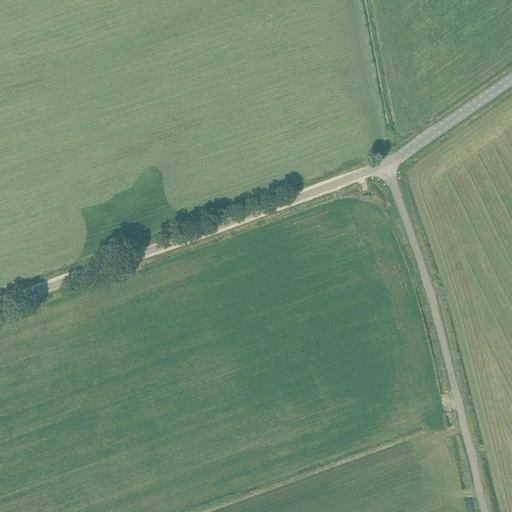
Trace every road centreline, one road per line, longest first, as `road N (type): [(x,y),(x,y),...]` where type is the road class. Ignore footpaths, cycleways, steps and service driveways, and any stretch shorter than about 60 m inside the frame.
road 1 (unclassified): [(0,308),(384,163)]
road 2 (unclassified): [(484,511),(384,163)]
road 3 (unclassified): [(384,163),(511,81)]
